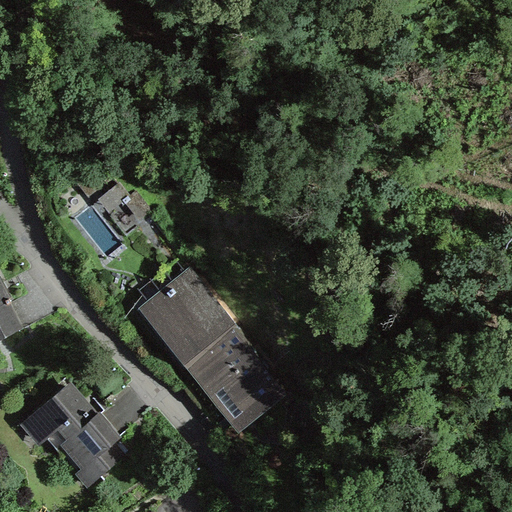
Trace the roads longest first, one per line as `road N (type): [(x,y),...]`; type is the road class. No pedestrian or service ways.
road 1 (residential): [(34,246),(103,333),(182,411),(237,511)]
road 2 (residential): [(34,246),(9,153),(7,80),(51,0)]
